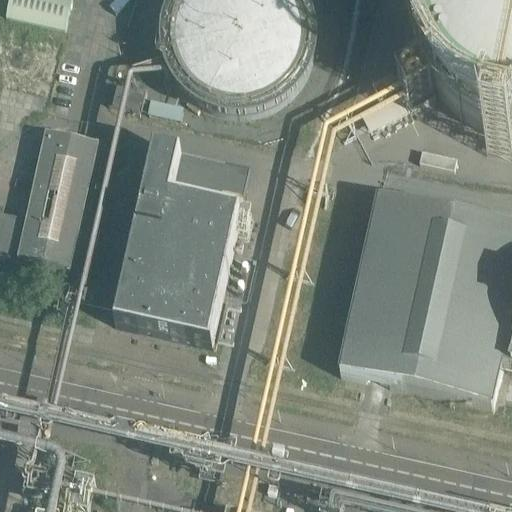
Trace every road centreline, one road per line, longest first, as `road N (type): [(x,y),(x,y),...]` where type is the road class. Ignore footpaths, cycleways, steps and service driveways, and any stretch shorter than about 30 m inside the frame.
road 1 (unclassified): [(511,493),(0,381)]
road 2 (unknown): [(0,141),(53,112),(116,122)]
